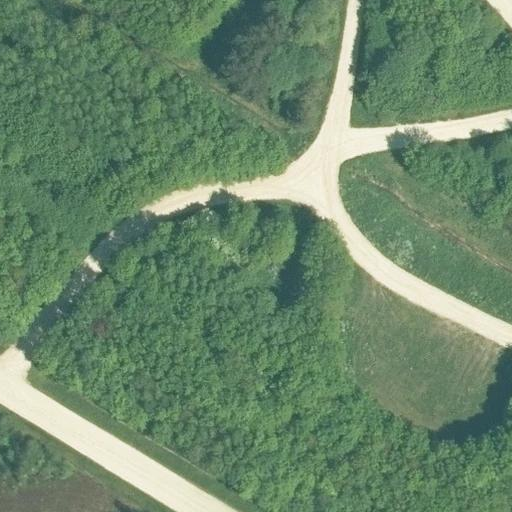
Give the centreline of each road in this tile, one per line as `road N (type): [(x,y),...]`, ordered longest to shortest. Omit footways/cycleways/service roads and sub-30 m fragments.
road 1 (unknown): [(5,391),(16,360),(136,232),(198,196),(303,171)]
road 2 (unknown): [(303,171),(343,234),(401,279),(511,334)]
road 3 (track): [(203,511),(0,388)]
road 4 (unknown): [(337,146),(511,121)]
road 5 (unknown): [(354,0),(337,146)]
